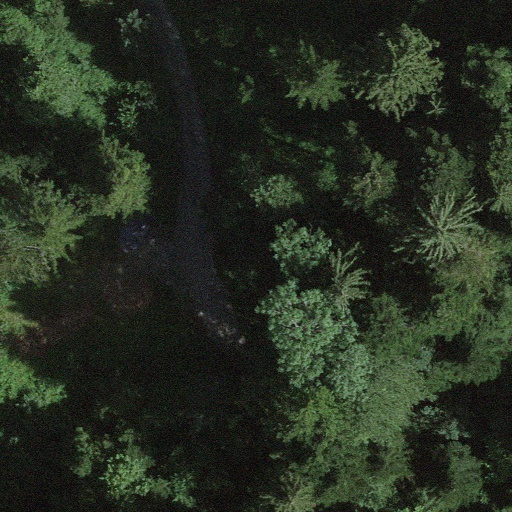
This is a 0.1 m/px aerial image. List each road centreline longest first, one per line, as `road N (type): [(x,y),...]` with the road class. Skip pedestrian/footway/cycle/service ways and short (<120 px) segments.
road 1 (track): [(149,0),(190,79),(199,140),(198,255),(225,342),(296,436),(389,511)]
road 2 (track): [(0,313),(202,283)]
